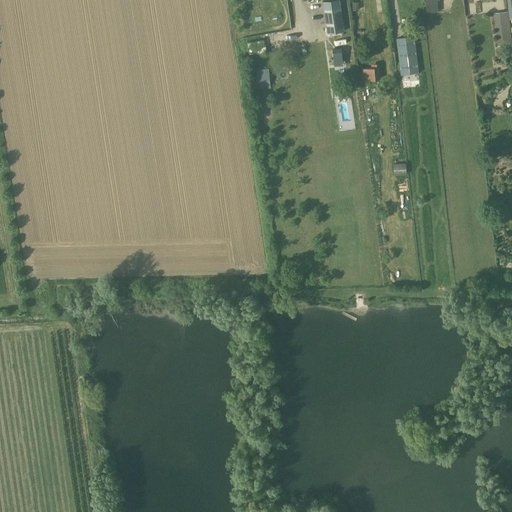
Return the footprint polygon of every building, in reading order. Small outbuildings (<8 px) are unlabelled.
[(327,33),(343,31),(345,31),(339,0),(328,0),(322,1),(327,33)] [(498,45),(510,44),(507,12),(494,13),(498,45)] [(419,72),(416,46),(414,36),(396,38),(401,74),(419,72)] [(334,66),(344,65),(342,47),(332,49),(334,66)] [(361,69),(362,81),(379,79),(377,64),(370,64),(371,68),(361,69)] [(256,88),(269,88),(269,69),(256,68),(256,88)] [(394,174),(406,173),(405,163),(393,163),(394,174)]
